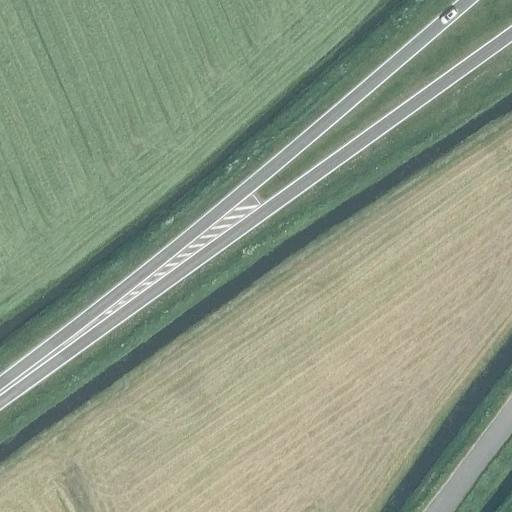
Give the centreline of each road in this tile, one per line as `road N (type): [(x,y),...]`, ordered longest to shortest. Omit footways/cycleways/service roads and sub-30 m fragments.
road 1 (primary): [(0,396),(511,33)]
road 2 (primary): [(470,0),(0,390)]
